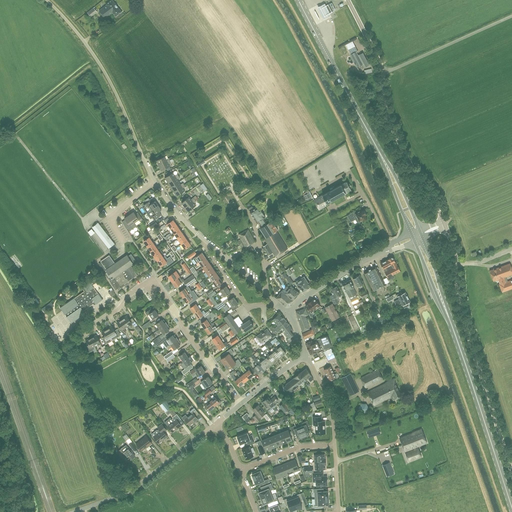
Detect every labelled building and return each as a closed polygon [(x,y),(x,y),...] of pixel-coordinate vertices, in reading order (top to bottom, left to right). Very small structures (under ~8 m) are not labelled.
[(121,11),(112,0),(111,0),(106,4),(107,5),(99,11),(105,19),(113,13),(115,16),(121,11)] [(335,10),(332,3),(330,4),(327,6),(330,12),(333,11),(335,10)] [(94,7),(87,12),(91,17),(97,12),(96,10),(97,9),(95,7),(94,8),(94,7)] [(369,65),(363,53),(360,54),(360,55),(358,56),(356,52),(358,51),(355,46),(348,50),(355,63),(355,64),(355,65),(356,64),(357,66),(361,64),(362,63),(363,63),(366,67),(369,65)] [(159,165),(170,160),(169,158),(166,159),(165,156),(156,160),(159,165)] [(204,159),(196,163),(198,167),(206,162),(204,159)] [(170,166),(168,163),(171,162),(170,160),(159,165),(161,170),(170,166)] [(168,182),(178,176),(177,174),(175,175),(173,173),(165,178),(168,182)] [(186,181),(194,176),(192,173),(184,179),(186,181)] [(179,182),(177,179),(180,178),(178,176),(168,182),(171,187),(179,182)] [(174,191),(184,185),(183,183),(180,184),(179,182),(171,187),(174,191)] [(327,203),(351,190),(350,187),(352,186),(350,183),(348,184),(347,182),(322,195),(327,203)] [(185,191),(183,188),(185,187),(184,185),(174,191),(177,196),(185,191)] [(327,203),(322,195),(314,200),(319,210),(325,207),(325,205),(327,203)] [(195,199),(193,197),(191,199),(189,197),(182,203),(185,207),(195,199)] [(148,213),(158,205),(155,201),(153,203),(151,200),(150,199),(145,202),(146,203),(144,205),(145,207),(144,208),(147,213),(146,213),(147,213),(148,213)] [(189,211),(196,205),(194,203),(196,201),(195,199),(185,207),(189,211)] [(161,210),(158,205),(148,213),(147,213),(151,217),(152,217),(154,220),(161,215),(159,212),(161,210)] [(267,224),(264,218),(265,217),(258,206),(250,211),(257,223),(258,222),(262,227),(267,224)] [(357,216),(359,221),(362,220),(363,221),(367,219),(365,215),(366,214),(364,210),(363,210),(356,213),(355,210),(347,216),(351,222),(354,220),(353,219),(357,216)] [(139,219),(134,212),(129,215),(135,223),(139,220),(140,221),(143,220),(142,218),(139,219)] [(137,226),(135,223),(129,215),(125,218),(125,219),(122,222),(126,228),(127,228),(129,231),(137,226)] [(176,225),(173,220),(167,224),(171,229),(176,225)] [(287,248),(276,231),(278,230),(272,221),(267,224),(262,227),(260,229),(266,237),(264,238),(275,256),(287,248)] [(113,244),(98,224),(93,228),(108,247),(113,244)] [(180,230),(176,225),(171,229),(174,234),(180,230)] [(255,241),(248,229),(239,235),(245,247),(255,241)] [(150,230),(147,233),(154,240),(157,237),(150,230)] [(183,235),(180,230),(174,234),(178,239),(183,235)] [(187,240),(183,235),(178,239),(181,244),(187,240)] [(152,242),(149,237),(143,241),(147,246),(152,242)] [(190,245),(188,241),(187,240),(181,244),(185,249),(190,245)] [(156,247),(152,242),(147,246),(150,251),(156,247)] [(272,253),(267,244),(263,246),(268,256),(272,253)] [(159,252),(156,247),(150,251),(154,256),(159,252)] [(163,253),(161,251),(159,252),(154,256),(157,261),(163,257),(161,255),(163,253)] [(206,257),(202,252),(195,257),(199,262),(206,257)] [(137,275),(131,265),(133,264),(132,263),(136,260),(131,254),(128,256),(127,255),(115,263),(109,255),(101,261),(102,263),(100,265),(105,271),(104,272),(111,281),(110,282),(116,290),(118,289),(119,290),(121,288),(121,287),(128,281),(137,275)] [(165,255),(163,257),(157,261),(161,266),(166,263),(168,265),(173,261),(170,256),(167,258),(165,255)] [(284,268),(295,263),(292,258),(291,259),(290,256),(280,261),(284,268)] [(202,267),(209,262),(206,257),(199,262),(196,264),(198,266),(200,264),(202,267)] [(400,271),(397,265),(395,262),(393,258),(392,257),(388,259),(388,260),(382,263),(380,263),(383,268),(389,280),(395,278),(393,275),(400,271)] [(212,267),(209,262),(202,267),(206,272),(212,267)] [(493,281),(498,279),(500,284),(499,285),(502,292),(509,289),(511,288),(511,279),(508,281),(506,277),(511,274),(511,268),(510,263),(490,271),(493,281)] [(385,284),(376,266),(364,273),(373,290),(385,284)] [(209,277),(216,272),(212,267),(206,272),(209,277)] [(172,282),(180,276),(176,271),(168,276),(172,282)] [(212,282),(219,277),(216,272),(209,277),(212,282)] [(163,273),(156,278),(159,282),(166,277),(163,273)] [(181,283),(185,281),(183,278),(182,279),(180,277),(180,276),(172,282),(176,287),(182,283),(181,283)] [(311,286),(305,277),(304,276),(295,282),(302,292),(311,286)] [(363,284),(359,276),(353,279),(357,287),(359,286),(360,288),(362,287),(361,284),(363,284)] [(216,287),(223,282),(219,277),(212,282),(216,287)] [(346,291),(349,298),(352,302),(357,299),(355,295),(357,294),(353,288),(354,287),(350,280),(342,284),(346,291)] [(102,299),(98,293),(89,281),(81,287),(84,291),(76,297),(85,309),(93,304),(94,305),(102,299)] [(192,291),(188,286),(179,292),(183,297),(187,294),(188,293),(188,294),(192,291)] [(230,292),(226,286),(220,290),(225,296),(230,292)] [(287,286),(285,288),(296,297),(299,293),(291,286),(289,288),(287,286)] [(334,304),(338,303),(336,298),(338,297),(339,298),(342,297),(336,287),(330,290),(333,294),(330,296),(334,304)] [(282,291),(285,293),(293,300),(296,297),(285,288),(284,289),(282,291)] [(218,304),(212,296),(216,293),(214,291),(208,295),(209,296),(212,300),(213,303),(215,306),(218,304)] [(293,300),(285,293),(282,291),(276,298),(286,306),(288,306),(292,302),(293,300)] [(400,301),(408,297),(405,292),(402,294),(401,293),(396,295),(397,297),(398,297),(399,299),(394,301),(395,303),(400,301)] [(196,296),(195,293),(190,296),(188,294),(188,293),(187,294),(183,297),(186,303),(196,296)] [(83,311),(85,310),(85,309),(76,297),(74,298),(60,308),(71,323),(85,313),(83,311)] [(233,311),(234,310),(237,308),(236,305),(238,304),(234,297),(228,301),(232,306),(230,307),(233,311)] [(410,301),(408,297),(400,301),(395,303),(396,305),(401,303),(403,307),(404,307),(405,308),(409,306),(409,305),(408,303),(410,301)] [(320,306),(315,298),(313,300),(310,302),(313,305),(312,305),(315,309),(316,309),(320,306)] [(225,305),(223,301),(218,304),(215,306),(217,308),(218,310),(225,305)] [(313,311),(315,309),(312,305),(313,305),(310,302),(307,304),(308,304),(305,305),(310,312),(308,314),(311,318),(316,314),(313,311)] [(199,309),(195,304),(190,308),(194,313),(199,309)] [(339,317),(332,304),(325,307),(332,321),(339,317)] [(158,315),(155,310),(152,311),(151,309),(146,312),(148,315),(149,314),(153,319),(158,315)] [(203,314),(199,309),(194,313),(197,318),(202,314),(203,314)] [(305,316),(307,315),(305,309),(296,312),(296,313),(299,321),(302,319),(303,321),(304,321),(303,319),(306,318),(305,316)] [(236,312),(234,310),(233,311),(224,317),(235,334),(241,330),(240,329),(243,328),(245,331),(253,326),(249,320),(241,325),(239,327),(231,316),(236,312)] [(352,327),(356,325),(350,312),(346,314),(352,327)] [(280,326),(286,320),(279,314),(272,320),(278,325),(275,328),(271,326),(269,328),(273,333),(280,326)] [(138,325),(133,319),(130,321),(127,316),(122,319),(123,321),(127,327),(129,325),(131,327),(133,325),(134,327),(138,325)] [(207,327),(212,324),(210,321),(211,320),(209,317),(201,323),(204,328),(207,327)] [(309,329),(306,318),(303,319),(304,321),(303,321),(302,319),(299,321),(302,331),(309,329)] [(127,327),(123,321),(122,319),(117,323),(122,330),(124,333),(126,331),(124,329),(127,327)] [(341,325),(338,319),(333,322),(336,327),(341,325)] [(156,331),(167,324),(165,322),(163,320),(162,320),(156,324),(158,327),(155,329),(156,331)] [(275,335),(277,332),(281,329),(282,331),(289,325),(286,320),(280,326),(273,333),(275,335)] [(143,329),(151,324),(149,321),(142,327),(143,329)] [(315,321),(310,322),(312,329),(319,327),(317,322),(315,323),(315,321)] [(213,323),(212,324),(207,327),(204,328),(208,334),(216,328),(213,323)] [(169,330),(170,329),(168,326),(167,324),(156,331),(158,334),(162,331),(164,334),(169,330)] [(289,343),(293,340),(291,337),(293,335),(292,333),(293,332),(292,328),(289,325),(282,331),(288,339),(286,340),(289,343)] [(112,326),(106,329),(109,334),(111,337),(113,340),(120,335),(117,330),(115,331),(112,326)] [(318,331),(316,328),(315,329),(313,329),(312,329),(302,334),(304,339),(311,336),(315,334),(315,333),(318,331)] [(109,334),(106,329),(101,332),(105,338),(102,339),(105,344),(110,341),(113,340),(111,337),(109,334)] [(261,342),(271,335),(267,330),(257,337),(261,342)] [(218,335),(217,335),(212,339),(215,344),(223,339),(220,334),(218,335)] [(100,343),(96,335),(91,338),(92,340),(95,346),(98,344),(99,347),(102,346),(100,343)] [(176,337),(174,335),(173,336),(173,335),(163,342),(167,347),(168,346),(178,339),(176,337)] [(237,336),(230,341),(233,345),(239,340),(238,340),(239,340),(237,336)] [(325,349),(332,346),(327,336),(324,336),(320,338),(319,339),(321,344),(319,345),(317,340),(312,342),(311,341),(306,343),(310,354),(311,354),(312,355),(318,353),(317,351),(324,348),(325,349)] [(95,346),(92,340),(91,338),(85,340),(88,346),(86,347),(88,353),(93,350),(92,347),(95,346)] [(180,345),(179,345),(181,344),(179,341),(178,339),(168,346),(167,347),(168,349),(172,346),(174,349),(180,345)] [(225,342),(223,339),(215,344),(219,349),(228,343),(226,341),(225,342)] [(286,353),(281,346),(278,349),(277,347),(275,349),(281,357),(286,353)] [(232,358),(230,355),(234,353),(231,348),(225,353),(226,355),(221,359),(224,364),(232,358)] [(331,348),(323,351),(326,357),(333,354),(331,348)] [(281,357),(275,349),(274,350),(275,351),(272,353),(277,360),(281,357)] [(164,356),(166,359),(170,356),(174,353),(172,351),(164,356)] [(183,361),(188,357),(184,352),(179,356),(183,361)] [(277,360),(272,353),(269,355),(268,354),(267,355),(273,363),(277,360)] [(265,370),(258,362),(257,360),(253,355),(251,357),(256,363),(253,365),(260,373),(265,370)] [(273,363),(267,355),(265,356),(266,358),(264,360),(269,367),(273,363)] [(187,366),(191,364),(191,363),(192,362),(188,357),(183,361),(180,363),(184,368),(185,369),(182,371),(184,375),(190,370),(187,366)] [(241,363),(238,359),(234,362),(232,358),(224,364),(228,369),(233,365),(235,367),(241,363)] [(269,367),(264,360),(261,362),(260,361),(258,362),(265,370),(269,367)] [(205,372),(201,366),(199,367),(198,365),(190,371),(193,376),(196,374),(198,377),(205,372)] [(251,368),(249,369),(247,371),(242,365),(240,367),(242,369),(241,369),(244,373),(249,379),(254,375),(253,374),(255,372),(251,368)] [(324,369),(327,375),(333,372),(331,366),(324,369)] [(313,379),(311,375),(306,368),(301,372),(306,379),(308,378),(310,381),(313,379)] [(383,379),(378,369),(376,369),(377,370),(361,378),(366,388),(381,380),(383,379)] [(306,379),(301,372),(298,374),(297,373),(296,374),(297,375),(294,377),(294,378),(297,381),(300,379),(302,383),(306,379)] [(336,378),(333,372),(327,375),(329,381),(336,378)] [(249,379),(244,373),(240,377),(244,382),(249,379)] [(359,391),(350,374),(342,378),(351,395),(359,391)] [(233,375),(231,376),(239,386),(244,382),(240,377),(237,379),(235,377),(233,375)] [(213,383),(208,376),(200,382),(205,389),(213,383)] [(299,385),(302,383),(300,379),(297,381),(294,378),(286,384),(286,385),(284,387),(284,390),(285,392),(288,392),(290,390),(291,391),(299,385)] [(401,396),(395,383),(396,382),(394,379),(386,382),(386,383),(383,385),(368,392),(374,406),(391,397),(393,401),(401,396)] [(221,402),(219,399),(218,400),(215,397),(213,399),(211,396),(210,396),(208,394),(211,392),(209,389),(204,393),(206,396),(214,406),(217,404),(217,405),(221,402)] [(214,406),(206,396),(204,397),(206,400),(208,403),(206,405),(208,408),(207,409),(209,412),(213,409),(212,408),(214,406)] [(275,406),(273,403),(277,400),(275,397),(270,400),(268,397),(266,399),(265,397),(261,401),(269,411),(275,406)] [(168,410),(171,408),(166,400),(163,403),(168,410)] [(288,409),(283,403),(280,406),(284,412),(288,409)] [(265,414),(258,405),(252,410),(256,414),(253,417),(257,422),(261,419),(259,418),(265,414)] [(160,408),(147,413),(149,419),(162,415),(160,408)] [(198,419),(196,416),(199,414),(194,408),(190,411),(192,413),(187,417),(185,414),(181,418),(183,420),(185,419),(190,425),(195,421),(198,419)] [(173,432),(178,428),(181,426),(178,421),(181,419),(177,414),(172,417),(175,420),(171,423),(169,421),(167,421),(166,422),(166,424),(173,432)] [(325,428),(324,425),(325,425),(325,421),(321,421),(321,416),(313,417),(313,425),(315,425),(315,430),(316,430),(316,434),(319,434),(319,435),(323,435),(322,434),(325,434),(325,428)] [(309,434),(307,428),(310,427),(307,421),(302,423),(303,426),(300,427),(304,436),(309,434)] [(158,427),(159,429),(157,430),(151,434),(159,443),(164,439),(168,437),(164,432),(167,430),(162,424),(158,427)] [(188,436),(191,434),(184,425),(182,427),(188,436)] [(304,436),(300,427),(297,428),(296,425),(291,427),(293,434),(296,433),(298,439),(304,436)] [(375,429),(367,432),(369,437),(377,435),(380,434),(378,428),(375,429)] [(427,442),(421,428),(413,431),(400,437),(403,446),(405,451),(427,442)] [(292,440),(288,430),(283,432),(286,442),(292,440)] [(286,442),(283,432),(277,434),(281,444),(286,442)] [(254,441),(252,435),(249,437),(247,433),(237,437),(238,438),(237,438),(239,443),(240,442),(240,443),(244,442),(245,445),(254,441)] [(281,444),(277,434),(272,437),(275,446),(281,444)] [(142,451),(152,443),(146,436),(136,444),(142,451)] [(275,446),(272,437),(266,439),(270,448),(275,446)] [(270,448),(266,439),(262,440),(266,450),(270,448)] [(130,460),(135,456),(126,445),(121,449),(123,452),(121,454),(123,456),(125,455),(130,460)] [(250,448),(249,447),(242,449),(246,459),(253,456),(252,453),(255,452),(253,447),(250,448)] [(422,457),(418,448),(405,453),(409,462),(422,457)] [(325,458),(324,454),(314,455),(315,462),(326,461),(326,458),(325,458)] [(299,470),(295,460),(290,462),(293,472),(299,470)] [(325,469),(325,465),(326,465),(326,461),(315,462),(315,469),(325,469)] [(293,472),(290,462),(284,464),(288,474),(293,472)] [(389,462),(383,465),(384,470),(386,473),(387,476),(394,474),(392,470),(391,467),(389,462)] [(288,474),(284,464),(279,466),(282,476),(288,474)] [(282,476),(279,466),(273,469),(277,479),(282,476)] [(262,482),(263,484),(268,482),(267,479),(264,481),(260,471),(257,472),(256,471),(253,473),(253,474),(252,474),(256,484),(262,482)] [(328,482),(328,480),(327,479),(327,476),(323,477),(323,473),(313,474),(313,482),(316,482),(316,486),(327,485),(327,483),(328,482)] [(272,494),(271,490),(273,489),(271,483),(260,487),(262,490),(262,491),(259,492),(259,493),(258,494),(259,496),(260,496),(261,498),(272,494)] [(329,495),(328,493),(328,492),(328,491),(322,492),(322,488),(313,489),(314,492),(315,499),(328,498),(328,496),(329,495)] [(292,498),(296,508),(302,506),(300,501),(303,500),(300,493),(297,495),(297,496),(292,498)] [(279,503),(277,498),(275,499),(272,494),(261,498),(262,500),(261,501),(262,503),(263,503),(263,504),(270,501),(272,506),(279,503)] [(296,508),(292,498),(287,500),(286,499),(283,500),(284,502),(286,506),(289,505),(291,511),(296,508)] [(329,503),(329,501),(328,500),(328,498),(315,499),(315,505),(314,505),(314,508),(323,508),(323,505),(328,504),(328,503),(329,503)]
